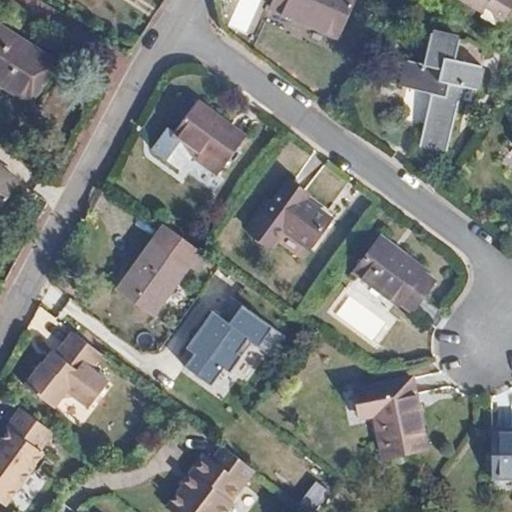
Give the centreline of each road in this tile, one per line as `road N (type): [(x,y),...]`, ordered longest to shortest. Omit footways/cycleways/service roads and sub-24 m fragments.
road 1 (residential): [(487,328),(504,271),(172,23)]
road 2 (residential): [(0,332),(172,23)]
